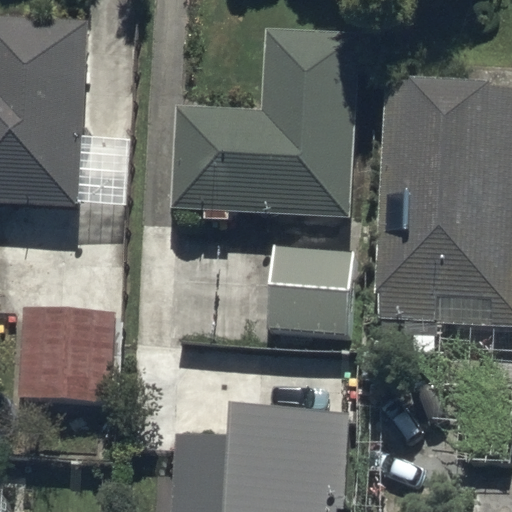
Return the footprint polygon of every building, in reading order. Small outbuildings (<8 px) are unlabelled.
[(131,152),(82,150),(88,35),(0,30),(0,217),(79,221),(79,214),(128,218),(131,152)] [(356,47),(267,45),(265,122),(177,120),(174,225),(351,230),(356,47)] [(511,100),(388,96),(378,329),(511,334),(511,100)] [(355,259),(277,253),(270,342),(348,348),(355,259)] [(118,320),(21,316),(17,412),(114,416),(118,320)] [(348,511),(353,426),(234,419),(233,449),(177,446),(173,511),(348,511)]
